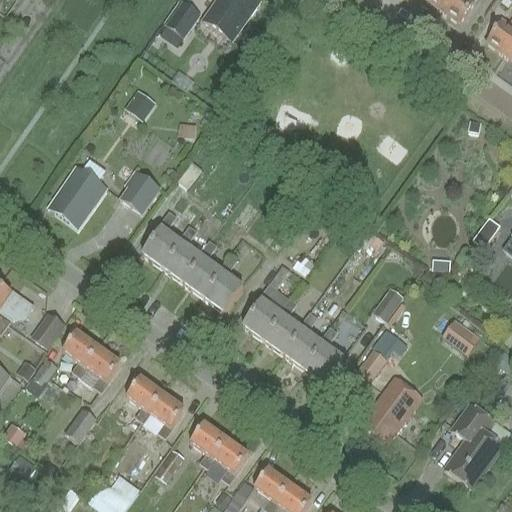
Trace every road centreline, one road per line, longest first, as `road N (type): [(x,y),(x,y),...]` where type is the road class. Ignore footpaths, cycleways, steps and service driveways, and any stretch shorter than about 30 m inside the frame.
road 1 (residential): [(399,511),(0,224)]
road 2 (residential): [(511,109),(357,0)]
